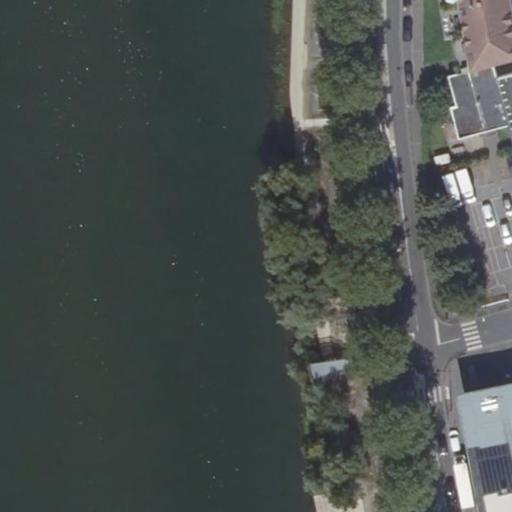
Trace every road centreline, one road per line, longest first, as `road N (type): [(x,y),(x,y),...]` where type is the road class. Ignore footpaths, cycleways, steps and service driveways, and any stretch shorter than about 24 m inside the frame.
road 1 (secondary): [(398,168),(418,346)]
road 2 (secondary): [(373,0),(371,96),(378,136),(398,168)]
road 3 (secondary): [(455,511),(435,394),(418,346)]
road 4 (secondary): [(418,346),(408,398),(431,511)]
road 5 (secondary): [(398,168),(396,0)]
